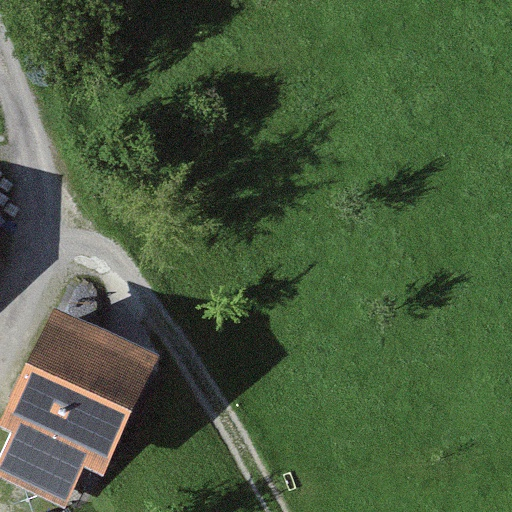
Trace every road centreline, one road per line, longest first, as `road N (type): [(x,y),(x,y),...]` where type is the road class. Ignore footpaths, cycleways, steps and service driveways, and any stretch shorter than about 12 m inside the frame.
road 1 (track): [(270,511),(146,292),(65,241)]
road 2 (track): [(0,342),(65,241),(0,44)]
